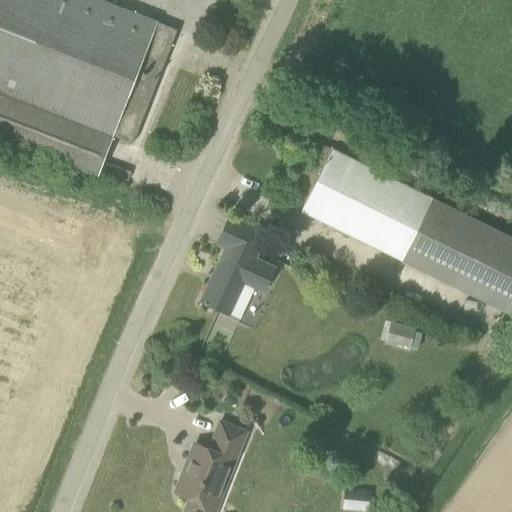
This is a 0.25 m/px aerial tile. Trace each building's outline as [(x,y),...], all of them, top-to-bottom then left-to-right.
[(133,144),(177,31),(157,22),(100,0),(0,0),(0,93),(113,138),(113,136),(133,144)] [(511,310),(511,237),(320,144),(290,206),(510,314),(511,310)] [(209,284),(201,302),(224,313),(233,295),(237,297),(244,282),(264,292),(275,269),(244,254),(254,231),(226,218),(213,246),(229,253),(214,286),(209,284)] [(409,351),(410,347),(415,329),(390,322),(384,344),(409,351)] [(246,432),(220,422),(209,450),(198,445),(186,475),(183,474),(175,493),(190,498),(184,511),(215,511),(216,508),(211,507),(225,473),(229,475),(246,432)] [(370,509),(370,489),(342,488),(342,508),(370,509)]
